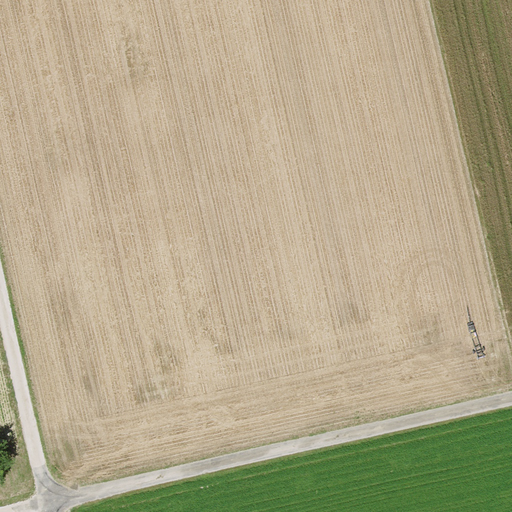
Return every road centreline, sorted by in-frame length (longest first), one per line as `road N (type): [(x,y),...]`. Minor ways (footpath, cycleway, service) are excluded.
road 1 (track): [(7,511),(511,398)]
road 2 (track): [(50,511),(0,285)]
